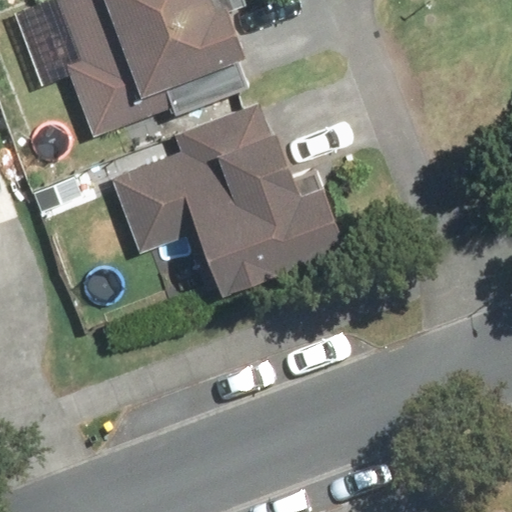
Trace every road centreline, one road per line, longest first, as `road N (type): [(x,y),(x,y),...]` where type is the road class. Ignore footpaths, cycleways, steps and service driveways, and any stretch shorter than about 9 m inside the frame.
road 1 (residential): [(63,511),(481,346)]
road 2 (residential): [(481,346),(344,0)]
